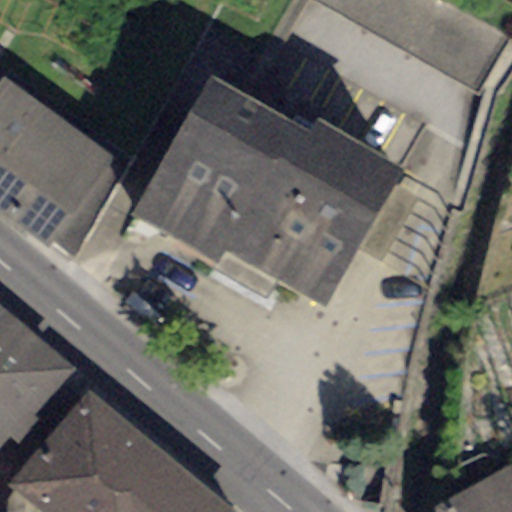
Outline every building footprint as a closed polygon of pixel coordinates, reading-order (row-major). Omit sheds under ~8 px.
[(2,87),(0,90),(0,219),(50,255),(59,244),(69,251),(124,173),(2,87)] [(211,99),(132,236),(161,253),(219,285),(225,274),(250,288),(324,331),(366,259),(380,267),(418,203),(403,195),(407,188),(320,137),(309,156),(211,99)] [(0,459),(71,377),(0,315),(0,459)] [(217,511),(87,405),(10,499),(25,511),(217,511)] [(511,511),(511,474),(510,472),(440,511),(511,511)]
